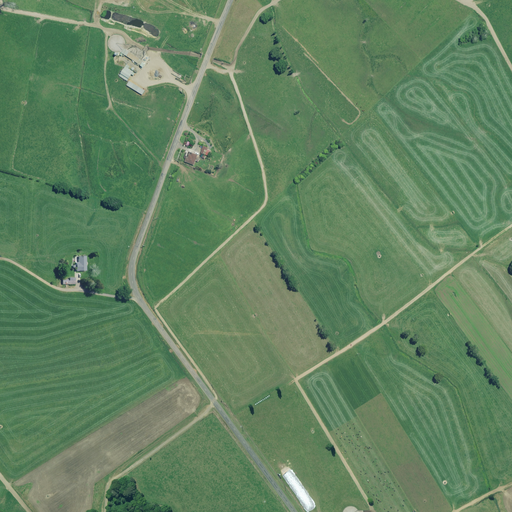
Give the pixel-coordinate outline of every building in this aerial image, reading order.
[(124,49),(120,55),(122,57),(124,54),(143,67),(146,63),(124,49)] [(130,66),(127,64),(119,76),(127,81),(133,72),(128,68),(130,66)] [(145,90),(130,81),(127,85),(142,95),(145,90)] [(198,155),(189,152),(185,162),(194,165),(198,155)] [(85,271),(85,256),(78,256),(78,262),(75,262),(76,271),(85,271)]
